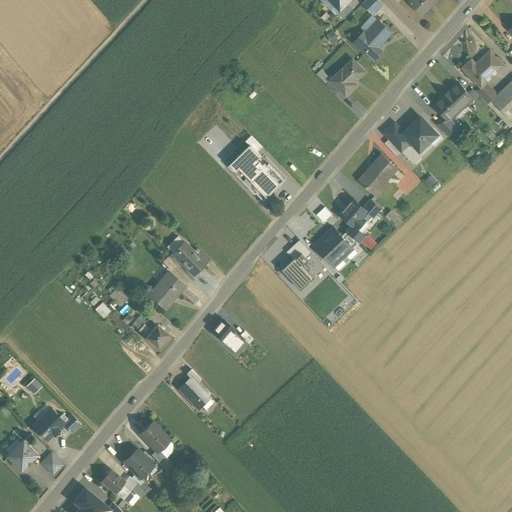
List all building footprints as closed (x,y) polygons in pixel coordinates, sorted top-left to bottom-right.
[(320,0),(335,15),(337,13),(340,11),(328,0),(320,0)] [(328,0),(340,11),(348,3),(350,0),(328,0)] [(383,4),(378,0),(366,0),(363,4),(373,14),(383,4)] [(413,0),(410,3),(423,16),(438,0),(413,0)] [(340,11),(337,13),(343,19),(354,9),(348,3),(340,11)] [(379,20),(367,33),(365,31),(354,43),(366,54),(367,53),(376,60),(383,52),(379,48),(393,33),(379,20)] [(338,40),(334,32),(328,36),(331,43),(338,40)] [(490,50),(476,64),(471,59),(463,68),(480,86),(480,87),(484,83),(498,71),(496,70),(503,64),(490,50)] [(353,60),(331,81),(340,91),(345,96),(357,85),(354,83),(365,72),(353,60)] [(340,91),(331,81),(327,85),(336,94),(340,91)] [(511,81),(494,99),(492,101),(511,122),(511,81)] [(473,99),(458,83),(434,105),(445,116),(446,116),(448,118),(463,105),(465,107),(473,99)] [(484,83),(480,87),(480,86),(475,91),(484,101),(491,95),(493,93),(484,83)] [(491,95),(484,101),(488,105),(492,101),(494,99),(491,95)] [(448,118),(446,116),(445,116),(437,124),(448,136),(457,128),(448,118)] [(412,143),(420,151),(430,142),(428,141),(436,133),(422,118),(412,128),(411,127),(405,133),(403,135),(412,143)] [(402,153),(412,143),(403,135),(405,133),(395,123),(383,134),(402,153)] [(263,148),(251,136),(246,142),(250,146),(258,153),(263,148)] [(285,181),(258,153),(250,146),(229,166),(256,194),(257,194),(264,201),(285,181)] [(382,155),(368,172),(367,171),(359,180),(366,187),(366,188),(374,195),(397,168),(382,155)] [(406,195),(421,180),(404,163),(399,168),(406,175),(396,184),(406,195)] [(363,208),(354,199),(344,210),(342,210),(340,212),(340,214),(353,225),(358,229),(365,221),(362,218),(367,212),(368,212),(363,208)] [(381,208),(371,199),(363,208),(368,212),(367,212),(373,218),(381,208)] [(126,210),(134,216),(139,209),(131,204),(126,210)] [(325,206),(317,214),(324,222),(332,214),(325,206)] [(402,222),(391,211),(387,215),(398,226),(402,222)] [(358,229),(353,225),(347,231),(359,243),(365,236),(358,229)] [(334,267),(342,259),(346,264),(350,260),(346,255),(354,248),(342,236),(334,227),(314,246),(334,267)] [(347,231),(342,236),(354,248),(359,243),(347,231)] [(307,258),(312,253),(300,240),(287,252),(294,260),(296,258),(297,259),(302,254),(307,258)] [(193,252),(184,243),(173,253),(182,262),(193,274),(203,264),(204,263),(193,252)] [(210,260),(197,247),(193,252),(204,263),(203,264),(204,266),(210,260)] [(182,262),(173,253),(169,258),(177,266),(182,262)] [(283,270),(301,290),(316,277),(304,265),(309,261),(307,258),(302,254),(297,259),(296,258),(294,260),(283,270)] [(169,258),(168,257),(163,262),(172,272),(177,266),(169,258)] [(168,272),(149,295),(166,309),(185,286),(168,272)] [(127,298),(116,287),(108,294),(119,305),(127,298)] [(95,309),(104,318),(110,311),(102,303),(95,309)] [(140,315),(133,323),(139,329),(144,324),(146,321),(140,315)] [(234,329),(223,319),(212,331),(224,342),(228,337),(234,329)] [(152,330),(144,324),(139,329),(139,330),(146,337),(152,330)] [(152,330),(146,337),(159,348),(169,335),(157,324),(152,330)] [(253,339),(244,330),(240,334),(248,344),(253,339)] [(239,346),(228,337),(224,342),(235,351),(239,346)] [(200,379),(191,369),(186,374),(190,378),(191,378),(196,383),(200,379)] [(34,394),(42,384),(34,377),(26,387),(34,394)] [(196,383),(191,378),(190,378),(179,389),(198,409),(210,398),(196,383)] [(50,408),(33,425),(47,439),(53,433),(54,435),(59,430),(58,428),(63,424),(64,422),(59,417),(50,408)] [(67,418),(62,413),(59,417),(64,422),(68,419),(67,418)] [(81,423),(72,414),(67,418),(68,419),(64,422),(63,424),(71,432),(81,423)] [(171,441),(153,421),(144,429),(145,430),(141,434),(157,452),(158,453),(171,441)] [(23,441),(7,456),(21,470),(36,455),(23,441)] [(153,465),(138,449),(125,461),(140,477),(146,472),(147,471),(147,470),(153,465)] [(166,457),(164,459),(158,453),(157,452),(153,456),(166,470),(173,464),(166,457)] [(51,454),(43,462),(52,473),(61,464),(51,454)] [(125,481),(111,469),(101,481),(115,492),(122,483),(125,481)] [(136,482),(129,475),(125,481),(122,483),(130,490),(123,499),(127,502),(135,492),(131,488),(136,482)] [(146,493),(136,482),(131,488),(135,492),(141,498),(146,493)] [(122,483),(115,492),(123,499),(130,490),(122,483)] [(101,502),(84,488),(74,500),(81,506),(76,511),(106,511),(107,511),(109,509),(100,502),(101,502)] [(109,509),(107,511),(108,511),(122,511),(113,502),(108,509),(109,509)]
